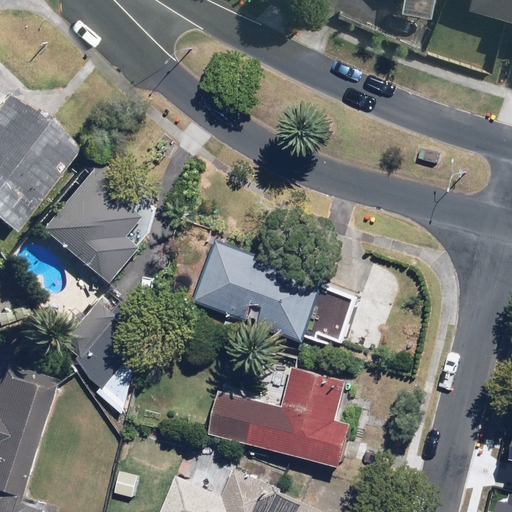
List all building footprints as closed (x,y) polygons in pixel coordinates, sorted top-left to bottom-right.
[(400,0),(399,10),(433,15),(435,0),(400,0)] [(511,0),(466,0),(465,7),(511,19),(511,26),(510,34),(511,34),(511,0)] [(75,148),(4,94),(0,99),(0,222),(11,232),(75,148)] [(120,177),(93,157),(37,231),(113,288),(142,249),(128,238),(147,213),(113,187),(120,177)] [(359,296),(326,285),(328,280),(215,241),(193,303),(306,342),(310,331),(343,343),(359,296)] [(113,312),(96,299),(64,341),(80,353),(70,366),(105,393),(154,330),(120,303),(113,312)] [(27,503),(62,385),(0,366),(0,511),(50,511),(51,510),(27,503)] [(226,385),(213,434),(341,468),(353,423),(336,419),(346,381),(296,367),(290,389),(266,383),(263,395),(226,385)] [(177,478),(163,511),(325,511),(236,477),(239,468),(199,452),(187,482),(177,478)]
